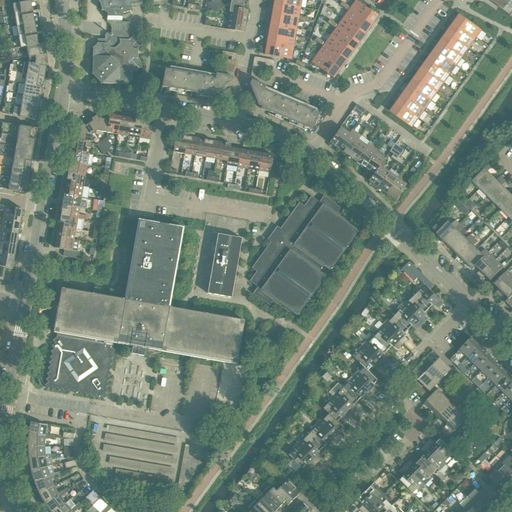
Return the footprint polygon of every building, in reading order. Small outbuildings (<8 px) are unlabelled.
[(137,57),(137,50),(137,49),(142,45),(142,40),(137,35),(133,35),(134,27),(129,22),(127,22),(126,22),(120,22),(120,21),(121,21),(120,21),(119,17),(121,16),(121,14),(122,14),(130,12),(131,9),(133,6),(141,4),(143,0),(99,0),(98,2),(101,11),(107,14),(107,15),(106,21),(106,22),(110,27),(110,35),(106,39),(97,38),(97,39),(97,43),(92,48),(91,74),(100,84),(116,84),(120,84),(127,85),(132,80),(132,72),(136,72),(141,67),(141,62),(137,57)] [(242,10),(242,9),(243,0),(230,0),(229,7),(242,10)] [(377,16),(355,0),(350,7),(349,9),(371,25),(377,16)] [(511,14),(511,0),(487,0),(511,17),(511,14)] [(32,12),(30,2),(18,4),(18,3),(12,4),(14,15),(32,12)] [(300,8),(273,3),(271,13),(298,18),(298,20),(303,21),(303,17),(298,16),(300,8)] [(343,8),(347,11),(342,18),(364,34),(371,25),(349,9),(350,7),(346,4),(343,8)] [(245,21),(247,10),(242,9),(242,10),(229,7),(228,18),(245,21)] [(33,23),(32,13),(32,12),(14,15),(16,26),(33,23)] [(298,18),(271,13),(269,23),(296,28),(298,20),(298,18)] [(459,14),(453,24),(475,39),(474,41),(478,44),(480,41),(476,38),(482,30),(459,14)] [(243,32),(245,21),(228,18),(226,29),(243,32)] [(364,34),(342,18),(337,25),(336,27),(358,43),(364,34)] [(331,26),(335,29),(330,36),(352,51),(358,43),(336,27),(337,25),(333,22),(331,26)] [(35,34),(33,23),(16,26),(18,37),(35,34)] [(296,28),(269,23),(267,34),(294,38),(294,41),(299,41),(300,37),(295,36),(296,28)] [(453,24),(447,32),(469,48),(474,41),(475,39),(453,24)] [(447,32),(440,41),(462,57),(461,59),(465,62),(468,58),(464,55),(469,48),(447,32)] [(37,44),(35,35),(35,34),(18,37),(20,48),(26,47),(26,46),(37,44)] [(294,38),(267,34),(266,44),(292,49),(294,41),(294,38)] [(352,51),(330,36),(325,43),(323,44),(346,60),(352,51)] [(318,43),(322,46),(317,53),(339,69),(346,60),(323,44),(325,43),(321,40),(318,43)] [(456,66),(461,59),(462,57),(440,41),(434,50),(456,66)] [(45,54),(43,43),(37,44),(26,46),(26,47),(28,57),(45,54)] [(292,49),(266,44),(264,55),(291,59),(292,49)] [(434,50),(428,59),(450,75),(449,76),(453,79),(455,76),(451,73),(456,66),(434,50)] [(232,73),(234,64),(236,54),(222,51),(221,55),(231,57),(230,60),(227,60),(225,71),(232,73)] [(339,69),(317,53),(311,62),(333,78),(339,69)] [(45,66),(46,60),(45,54),(28,57),(28,60),(28,63),(45,66)] [(258,77),(260,66),(256,65),(257,61),(274,64),(274,60),(254,57),(250,76),(258,77)] [(444,83),(449,76),(450,75),(428,59),(422,67),(444,83)] [(26,74),(43,77),(45,66),(28,63),(26,74)] [(422,67),(415,76),(437,92),(436,94),(440,97),(443,93),(439,90),(444,83),(422,67)] [(227,84),(231,81),(232,76),(215,73),(214,79),(211,78),(211,77),(164,69),(161,87),(208,95),(209,93),(212,94),(227,84)] [(42,88),(43,77),(26,74),(24,85),(42,88)] [(431,101),(436,94),(437,92),(415,76),(409,85),(431,101)] [(318,113),(263,90),(265,86),(251,80),(249,84),(258,108),(311,130),(318,113)] [(40,98),(42,88),(24,85),(22,95),(40,98)] [(409,85),(403,94),(425,110),(424,111),(428,114),(430,111),(426,108),(431,101),(409,85)] [(403,94),(396,103),(419,118),(424,111),(425,110),(403,94)] [(38,109),(40,98),(22,95),(20,106),(38,109)] [(390,112),(412,128),(419,118),(396,103),(390,112)] [(365,111),(356,104),(352,110),(361,116),(365,111)] [(36,120),(38,109),(20,106),(18,117),(25,118),(36,120)] [(106,132),(109,120),(108,120),(109,115),(100,113),(99,116),(96,115),(91,119),(92,121),(88,123),(94,132),(96,131),(106,132)] [(117,134),(120,117),(109,115),(108,120),(109,120),(106,132),(117,134)] [(128,136),(131,119),(120,117),(117,134),(128,136)] [(138,138),(141,120),(131,119),(128,136),(138,138)] [(149,140),(153,122),(141,120),(138,138),(149,140)] [(90,144),(92,133),(94,132),(88,123),(84,126),(83,124),(78,128),(80,131),(78,141),(73,140),(90,144)] [(34,140),(36,129),(23,126),(19,125),(17,137),(34,140)] [(337,149),(349,133),(340,127),(329,143),(337,149)] [(347,156),(361,136),(351,130),(349,133),(337,149),(347,156)] [(184,154),(187,136),(176,134),(173,152),(184,154)] [(194,156),(198,138),(187,136),(184,154),(194,156)] [(355,162),(369,142),(361,136),(347,156),(355,162)] [(32,150),(34,140),(17,137),(15,147),(32,150)] [(205,158),(208,140),(198,138),(194,156),(205,158)] [(88,154),(90,144),(73,140),(71,151),(88,154)] [(216,160),(219,142),(208,140),(205,158),(216,160)] [(226,165),(230,144),(219,142),(216,160),(226,161),(226,165)] [(364,168),(375,153),(378,149),(369,142),(355,162),(364,168)] [(237,167),(240,150),(229,148),(230,144),(226,165),(237,167)] [(31,161),(32,150),(15,147),(13,158),(31,161)] [(247,169),(250,152),(240,150),(237,167),(247,169)] [(90,165),(92,155),(88,154),(71,151),(69,162),(87,165),(90,165)] [(258,171),(261,153),(250,152),(247,169),(258,171)] [(269,173),(272,155),(261,153),(258,171),(269,173)] [(379,166),(384,159),(375,153),(364,168),(372,174),(373,174),(379,166)] [(29,172),(31,161),(13,158),(11,168),(29,172)] [(85,176),(87,165),(69,162),(67,173),(85,176)] [(479,189),(492,176),(488,171),(491,168),(488,165),(472,182),(479,189)] [(388,172),(379,166),(373,174),(372,174),(368,181),(377,187),(388,172)] [(27,182),(29,172),(11,168),(9,179),(27,182)] [(385,194),(397,178),(388,172),(377,187),(385,194)] [(83,186),(85,176),(67,173),(65,184),(83,187),(83,186)] [(487,196),(503,179),(500,177),(497,180),(492,176),(479,189),(487,196)] [(394,200),(406,185),(397,178),(385,194),(394,200)] [(25,193),(27,182),(9,179),(7,190),(13,191),(25,193)] [(494,203),(507,190),(502,186),(506,182),(503,179),(487,196),(494,203)] [(87,198),(89,187),(83,186),(83,187),(65,184),(63,194),(81,198),(81,197),(87,198)] [(501,210),(511,199),(511,193),(511,195),(507,190),(494,203),(501,210)] [(87,203),(80,202),(81,198),(63,194),(61,205),(79,208),(85,210),(87,203)] [(329,270),(358,231),(335,214),(340,208),(323,196),(318,202),(310,196),(303,206),(298,202),(251,268),(256,272),(249,281),(257,287),(252,294),(269,306),(274,299),(296,316),(325,276),(319,271),(323,266),(329,270)] [(508,218),(511,213),(511,199),(501,210),(508,218)] [(20,222),(21,213),(22,209),(0,205),(0,210),(4,211),(2,219),(20,222)] [(77,219),(79,208),(61,205),(60,216),(77,219)] [(75,229),(77,219),(60,216),(58,226),(75,229)] [(0,230),(18,234),(20,222),(2,219),(1,226),(0,225),(0,230)] [(236,364),(243,320),(168,307),(182,228),(138,220),(124,299),(60,288),(53,332),(57,333),(56,338),(52,340),(54,344),(51,346),(53,349),(50,351),(52,355),(49,357),(51,360),(48,363),(50,366),(47,368),(49,371),(46,374),(48,377),(45,379),(47,383),(44,385),(47,389),(50,387),(52,390),(56,388),(58,391),(61,389),(64,392),(67,389),(69,393),(72,390),(75,394),(78,391),(80,395),(84,392),(86,396),(89,393),(91,397),(95,394),(97,398),(100,395),(103,399),(107,396),(104,393),(108,390),(105,387),(109,385),(106,381),(109,379),(107,376),(110,374),(108,370),(111,368),(109,365),(112,362),(110,359),(113,357),(111,354),(114,351),(111,347),(112,343),(132,346),(131,354),(143,356),(145,348),(236,364)] [(443,241),(459,224),(456,221),(452,224),(448,220),(435,233),(443,241)] [(450,248),(463,235),(459,231),(463,228),(459,224),(443,241),(450,248)] [(73,240),(75,229),(58,226),(56,237),(73,240)] [(0,242),(16,245),(18,234),(0,230),(0,242)] [(241,238),(217,234),(207,293),(231,298),(241,238)] [(457,255),(474,238),(470,235),(467,238),(463,235),(450,248),(457,255)] [(75,258),(78,241),(73,240),(56,237),(54,248),(64,250),(62,256),(75,258)] [(465,262),(478,249),(474,245),(477,242),(474,238),(457,255),(465,262)] [(0,254),(14,257),(16,245),(0,242),(0,254)] [(475,266),(488,253),(485,249),(481,253),(478,249),(465,262),(472,270),(476,266),(475,266)] [(479,277),(496,260),(488,253),(475,266),(476,266),(480,270),(476,274),(479,277)] [(11,269),(13,262),(14,257),(0,254),(0,267),(4,268),(11,269)] [(490,281),(503,267),(496,260),(479,277),(482,279),(485,276),(490,281)] [(444,303),(430,290),(434,286),(410,262),(402,270),(414,282),(418,278),(423,284),(417,290),(418,292),(415,296),(429,309),(434,304),(439,308),(444,303)] [(498,295),(511,280),(511,275),(507,271),(494,284),(499,289),(495,292),(498,295)] [(505,302),(511,295),(511,280),(498,295),(501,298),(504,294),(508,298),(505,302)] [(429,309),(415,296),(412,299),(409,296),(407,298),(408,299),(403,304),(423,324),(428,319),(423,314),(429,309)] [(423,324),(403,304),(398,309),(397,308),(395,310),(398,313),(395,316),(408,330),(414,324),(418,329),(423,324)] [(408,330),(395,316),(391,320),(388,317),(387,318),(388,319),(383,325),(403,345),(408,340),(403,335),(408,330)] [(403,345),(383,325),(378,330),(377,329),(375,330),(378,333),(375,337),(388,350),(394,345),(398,349),(403,345)] [(388,350),(375,337),(371,340),(368,337),(367,339),(368,340),(363,345),(383,365),(388,360),(383,356),(388,350)] [(467,357),(479,345),(471,338),(460,349),(467,357)] [(383,365),(363,345),(358,350),(356,349),(355,351),(358,354),(354,357),(364,367),(368,371),(368,370),(373,365),(378,370),(383,365)] [(475,364),(486,352),(479,345),(467,357),(475,364)] [(482,371),(493,359),(486,352),(475,364),(482,371)] [(451,369),(439,357),(431,364),(444,377),(451,369)] [(489,378),(501,367),(493,359),(482,371),(489,378)] [(444,377),(431,364),(424,372),(437,384),(444,377)] [(378,380),(368,370),(368,371),(364,367),(361,371),(358,368),(356,369),(358,370),(352,375),(373,395),(377,391),(373,386),(378,380)] [(496,385),(508,374),(501,367),(489,378),(496,385)] [(437,384),(424,372),(417,379),(430,392),(437,384)] [(504,392),(511,383),(511,377),(508,374),(496,385),(504,392)] [(373,395),(352,375),(347,381),(346,380),(345,381),(348,384),(344,388),(358,401),(363,396),(368,400),(373,395)] [(358,401),(344,388),(341,391),(338,388),(336,390),(337,391),(332,396),(352,416),(357,411),(352,407),(358,401)] [(433,409),(445,397),(438,389),(430,397),(425,402),(433,409)] [(352,416),(332,396),(327,401),(326,400),(325,402),(330,407),(327,411),(338,422),(338,421),(343,416),(348,421),(352,416)] [(440,416),(452,404),(445,397),(433,409),(440,416)] [(447,424),(460,411),(452,404),(440,416),(447,424)] [(344,427),(338,421),(338,422),(327,411),(330,414),(326,417),(323,414),(322,416),(323,417),(318,422),(338,442),(343,437),(338,433),(344,427)] [(455,431),(467,418),(460,411),(447,424),(455,431)] [(44,434),(46,426),(29,422),(27,434),(44,436),(44,434)] [(338,442),(318,422),(313,427),(312,426),(310,428),(313,431),(310,434),(323,448),(329,442),(333,447),(338,442)] [(44,447),(44,439),(49,439),(49,435),(44,434),(44,436),(27,434),(27,442),(27,447),(44,447)] [(323,448),(310,434),(306,438),(303,435),(302,437),(303,438),(297,443),(318,463),(323,458),(318,453),(323,448)] [(454,452),(450,448),(440,439),(435,444),(430,440),(425,445),(446,465),(452,458),(450,456),(454,452)] [(318,463),(297,443),(293,448),(291,447),(290,448),(293,451),(289,455),(303,469),(308,463),(313,468),(318,463)] [(446,465),(425,445),(421,449),(425,454),(420,459),(434,473),(437,469),(440,472),(442,471),(441,470),(446,465)] [(44,455),(44,447),(27,447),(27,454),(28,459),(44,457),(44,455)] [(46,467),(52,465),(51,458),(49,458),(49,454),(44,455),(44,457),(28,459),(29,466),(30,471),(46,467)] [(511,457),(510,456),(503,463),(511,471),(511,457)] [(434,473),(420,459),(415,465),(410,460),(405,465),(425,485),(431,480),(432,481),(433,479),(430,477),(434,473)] [(76,465),(75,460),(64,463),(66,468),(76,465)] [(511,479),(511,471),(503,463),(496,470),(509,483),(511,479)] [(425,485),(405,465),(401,470),(405,475),(400,480),(413,494),(417,490),(419,492),(425,485)] [(48,475),(48,472),(46,467),(30,471),(32,478),(32,480),(33,482),(49,477),(48,475)] [(509,483),(496,470),(489,478),(493,482),(502,490),(509,483)] [(53,486),(50,479),(55,477),(53,473),(48,475),(49,477),(33,482),(36,489),(38,494),(53,486)] [(303,491),(296,484),(291,489),(285,483),(278,491),(277,491),(286,501),(290,504),(303,491)] [(286,501),(277,491),(278,491),(274,488),(271,485),(263,493),(279,508),(286,501)] [(361,511),(365,511),(384,494),(377,487),(375,489),(371,485),(358,499),(364,505),(359,509),(361,511)] [(503,500),(497,495),(487,485),(480,492),(478,491),(491,505),(495,501),(498,505),(503,500)] [(58,495),(57,493),(53,486),(38,494),(42,500),(44,504),(44,505),(58,495)] [(53,511),(64,504),(60,497),(64,494),(61,491),(57,493),(58,495),(44,505),(49,511),(53,511)] [(491,505),(478,491),(477,492),(479,493),(472,500),(470,498),(470,499),(483,511),(491,511),(488,508),(491,505)] [(275,511),(279,508),(263,493),(256,501),(267,511),(275,511)] [(385,511),(392,506),(389,502),(392,499),(390,498),(389,499),(384,494),(365,511),(385,511)] [(483,511),(470,499),(467,496),(460,504),(462,507),(467,511),(483,511)] [(70,510),(73,506),(76,509),(80,505),(78,502),(74,506),(69,500),(64,504),(53,511),(69,511),(71,511),(70,510)] [(267,511),(256,501),(248,508),(251,511),(267,511)] [(309,511),(311,510),(303,503),(293,511),(291,511),(290,510),(287,511),(309,511)]
